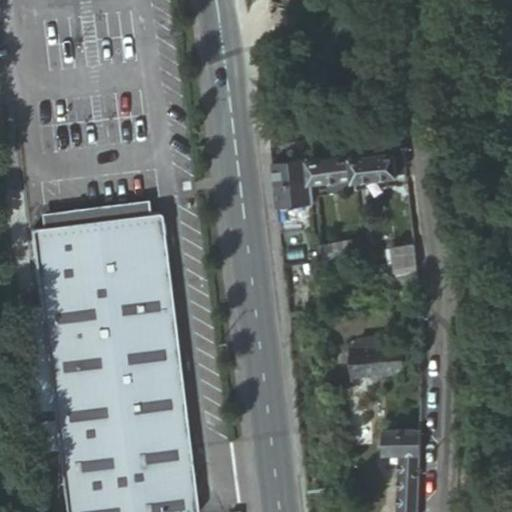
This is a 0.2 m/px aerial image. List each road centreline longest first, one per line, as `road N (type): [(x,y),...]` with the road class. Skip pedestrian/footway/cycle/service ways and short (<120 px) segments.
road 1 (secondary): [(275,511),(214,0)]
road 2 (residential): [(433,511),(439,312),(418,147),(434,0)]
